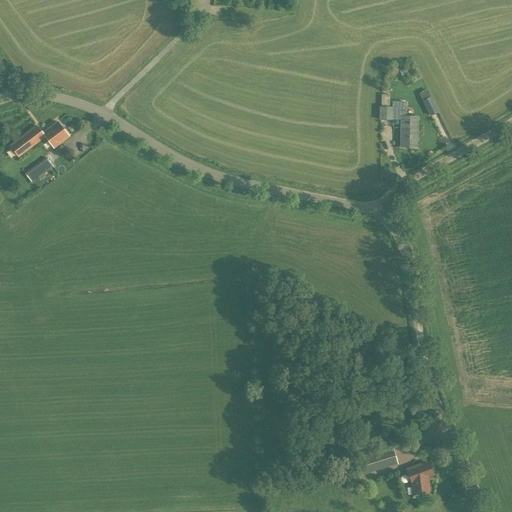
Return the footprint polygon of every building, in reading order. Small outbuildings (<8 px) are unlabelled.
[(427,88),(418,93),(430,115),(438,111),(427,88)] [(417,117),(406,116),(406,107),(406,102),(393,102),(392,107),(379,106),(379,119),(392,120),(392,119),(401,119),(401,143),(417,143),(417,117)] [(57,122),(43,132),(37,125),(9,146),(18,158),(45,137),(54,148),(69,137),(57,122)] [(38,177),(52,166),(46,157),(32,169),(38,177)] [(356,459),(361,475),(397,464),(392,447),(356,459)] [(421,464),(407,469),(411,481),(413,495),(429,493),(427,476),(432,474),(428,463),(421,465),(421,464)]
